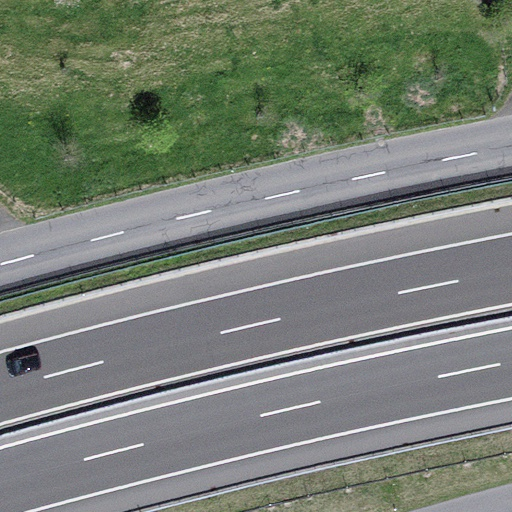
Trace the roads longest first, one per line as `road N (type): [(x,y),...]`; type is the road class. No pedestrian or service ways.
road 1 (motorway): [(0,483),(209,428),(511,364)]
road 2 (motorway): [(511,273),(263,324),(0,391)]
road 3 (tertiary): [(511,141),(0,259)]
